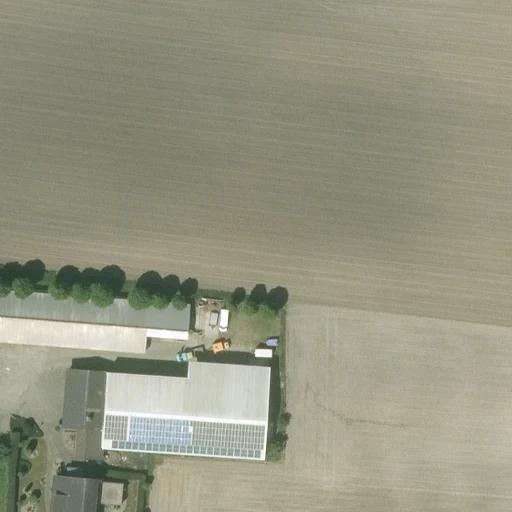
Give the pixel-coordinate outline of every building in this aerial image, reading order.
[(188,308),(0,292),(0,342),(144,354),(145,333),(186,336),(188,308)] [(187,380),(268,385),(269,370),(187,364),(187,380)] [(103,416),(106,374),(68,371),(64,428),(77,429),(102,431),(103,416)] [(187,380),(106,374),(103,416),(102,431),(101,449),(263,461),(268,385),(187,380)] [(101,449),(102,431),(77,429),(75,459),(100,461),(101,449)] [(68,469),(67,478),(80,480),(81,470),(68,469)] [(67,478),(56,477),(52,511),(91,511),(92,504),(98,505),(120,507),(122,485),(98,483),(99,481),(80,480),(67,478)]
